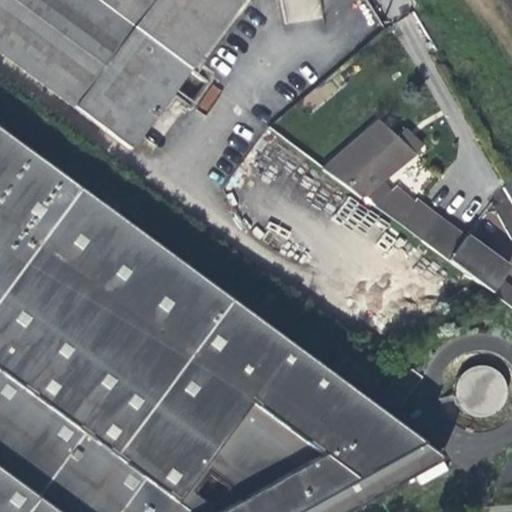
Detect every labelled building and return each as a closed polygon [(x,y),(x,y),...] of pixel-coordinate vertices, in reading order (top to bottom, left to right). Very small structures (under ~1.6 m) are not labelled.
[(0,0),(0,57),(128,152),(188,73),(131,31),(89,0),(0,0)] [(242,0),(89,0),(131,31),(188,73),(197,60),(242,0)] [(305,56),(240,112),(266,131),(326,81),(305,56)] [(207,68),(197,60),(188,73),(198,80),(207,68)] [(211,85),(197,106),(207,112),(220,91),(211,85)] [(380,125),(323,173),(340,186),(395,140),(380,125)] [(404,132),(395,140),(340,186),(359,200),(421,148),(404,132)] [(0,511),(348,511),(441,461),(0,134),(0,511)] [(511,203),(511,179),(501,185),(511,203)] [(419,245),(435,224),(412,206),(396,228),(419,245)] [(446,265),(462,244),(435,224),(419,245),(446,265)] [(462,244),(446,265),(485,294),(511,313),(511,292),(496,281),(503,270),(489,259),(494,252),(495,247),(488,241),(482,244),(477,251),(464,240),(462,244)] [(455,402),(456,404),(457,406),(461,412),(467,416),(472,418),(477,419),(484,419),(491,417),(498,412),(501,408),(504,401),(505,396),(505,392),(505,389),(503,384),(500,379),(497,375),(493,372),(488,370),(483,369),(477,369),(468,371),(461,376),(459,379),(456,385),(454,392),(454,396),(455,402)] [(378,386),(355,370),(349,377),(372,394),(378,386)] [(410,396),(422,380),(411,371),(393,382),(379,400),(397,413),(410,396)]
